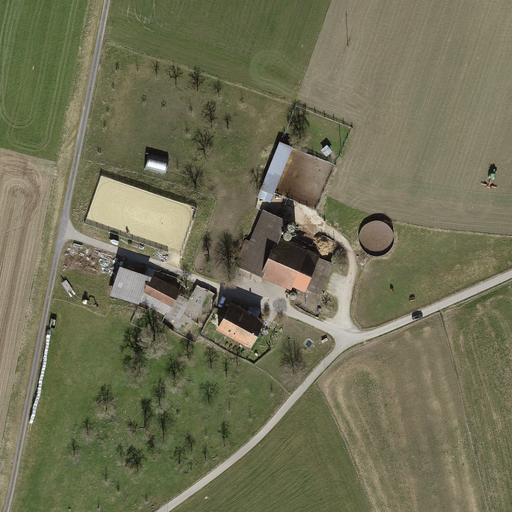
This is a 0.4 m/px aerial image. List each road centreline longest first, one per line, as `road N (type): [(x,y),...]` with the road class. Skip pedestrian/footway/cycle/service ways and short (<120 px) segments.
road 1 (track): [(7,511),(115,0)]
road 2 (track): [(162,511),(256,441),(349,338)]
